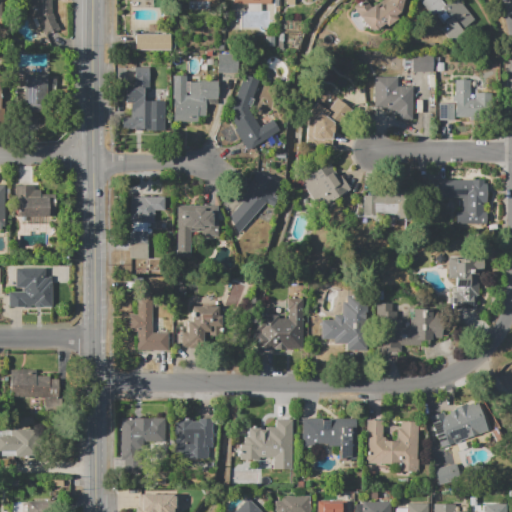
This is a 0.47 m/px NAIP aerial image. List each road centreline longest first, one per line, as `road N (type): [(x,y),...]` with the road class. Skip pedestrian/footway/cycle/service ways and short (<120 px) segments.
road 1 (residential): [(511,16),(492,345),(462,371),(419,386),(96,384)]
road 2 (tertiary): [(92,0),(96,384)]
road 3 (residential): [(373,148),(511,150)]
road 4 (tertiary): [(96,384),(98,511)]
